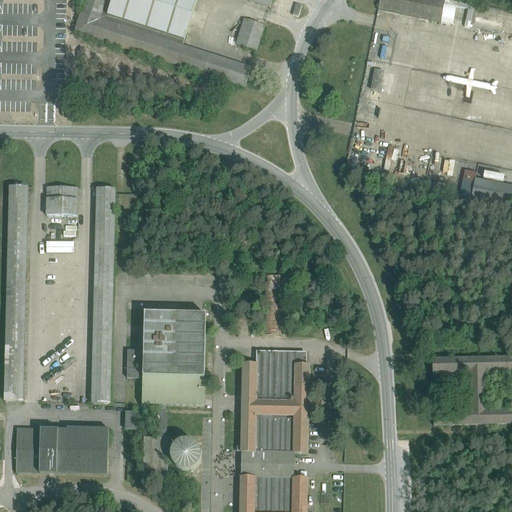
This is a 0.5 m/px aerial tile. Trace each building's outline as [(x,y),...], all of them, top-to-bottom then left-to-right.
[(86,0),(75,34),(235,85),(245,88),(251,69),(182,48),(197,0),(243,0),(270,9),(273,0),(86,0)] [(445,0),(380,0),(378,11),(440,23),(445,0)] [(467,4),(457,2),(455,12),(465,14),(467,4)] [(264,26),(245,20),(237,45),(256,51),(264,26)] [(384,73),(376,71),(372,91),(380,93),(384,73)] [(485,172),(484,178),(506,182),(507,176),(485,172)] [(511,189),(472,182),(469,201),(511,209),(511,189)] [(28,188),(10,188),(5,403),(23,403),(28,188)] [(77,189),(48,188),(47,217),(77,218),(77,189)] [(115,190),(98,190),(92,405),(110,405),(115,195),(115,190)] [(285,278),(264,278),(263,337),(285,337),(285,278)] [(206,316),(145,315),(144,364),(141,363),(141,353),(128,353),(127,379),(143,380),(142,406),(158,407),(166,407),(205,408),(205,380),(206,316)] [(306,511),(307,479),(294,479),(294,455),(307,455),(308,403),(309,403),(309,366),(296,366),(297,353),(256,353),(256,365),(243,365),(243,401),(242,402),(242,418),(242,448),(237,448),(237,453),(242,453),(240,511),(306,511)] [(485,360),(469,360),(432,361),(433,375),(470,374),(471,413),(434,414),(434,427),(470,426),(470,427),(487,426),(511,425),(511,411),(485,413),(484,374),(511,372),(511,359),(485,360)] [(166,407),(158,407),(158,418),(159,419),(158,439),(169,439),(169,420),(167,420),(167,418),(166,418),(166,407)] [(138,414),(127,414),(126,431),(129,431),(138,431),(138,414)] [(109,430),(68,429),(67,431),(17,430),(16,475),(108,477),(109,430)] [(158,439),(144,439),(143,473),(167,474),(169,439),(158,439)] [(198,467),(201,462),(202,457),(201,452),(199,448),(195,444),(191,442),(186,442),(181,442),(177,445),(173,448),(171,452),(171,457),(172,463),(174,467),(179,471),(184,472),(189,472),(194,470),(198,467)]
